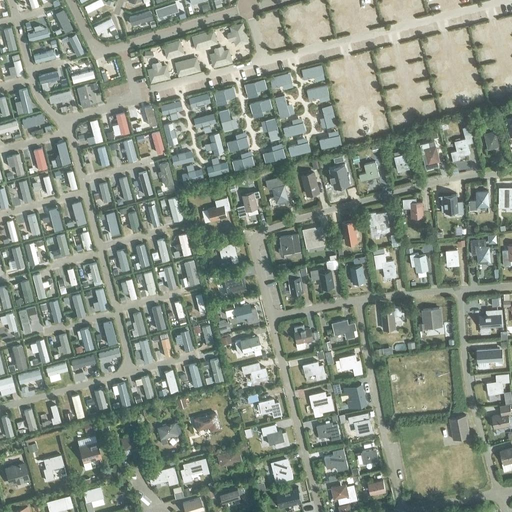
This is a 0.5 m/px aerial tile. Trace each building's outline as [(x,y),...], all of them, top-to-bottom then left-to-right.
[(103,4),(101,0),(96,0),(84,6),(87,12),(103,4)] [(177,10),(175,3),(156,9),(158,15),(177,10)] [(71,25),(63,10),(58,13),(65,28),(71,25)] [(131,25),(152,19),(150,10),(129,17),(131,25)] [(117,32),(111,18),(94,26),(97,33),(109,27),(112,35),(117,32)] [(229,42),(233,41),(235,47),(248,43),(243,23),(229,27),(231,32),(226,34),(229,42)] [(16,48),(11,27),(3,29),(8,50),(16,48)] [(47,27),(27,33),(29,40),(49,35),(47,27)] [(213,30),(191,37),(195,51),(218,44),(213,30)] [(75,34),(68,37),(77,55),(84,52),(75,34)] [(184,55),(180,40),(162,45),(166,60),(184,55)] [(232,64),(229,49),(224,51),(223,46),(213,49),(214,53),(209,55),(212,69),(232,64)] [(53,50),(33,55),(35,62),(55,57),(53,50)] [(23,74),(18,55),(11,57),(16,76),(23,74)] [(197,57),(174,63),(177,77),(200,72),(197,57)] [(167,65),(161,66),(160,62),(151,64),(152,68),(147,70),(150,84),(170,79),(167,65)] [(323,62),(303,67),(305,77),(315,74),(316,79),(326,76),(325,72),(326,71),(323,62)] [(41,82),(61,76),(59,69),(39,74),(41,82)] [(73,83),(93,77),(91,69),(70,75),(73,83)] [(273,85),(283,82),(285,87),(294,84),(293,80),(294,79),(291,70),(271,76),(273,85)] [(267,77),(246,83),(248,91),(254,89),(255,93),(265,90),(264,87),(269,85),(267,77)] [(310,97),(320,95),(321,100),(331,97),(330,92),(331,92),(328,83),(308,88),(310,97)] [(81,107),(89,105),(84,85),(76,87),(81,107)] [(234,85),(214,91),(216,98),(223,97),(224,101),(233,98),(232,95),(237,93),(234,85)] [(32,109),(26,88),(18,90),(23,112),(32,109)] [(50,102),(71,97),(69,89),(48,94),(50,102)] [(209,92),(188,97),(191,106),(211,100),(209,92)] [(292,113),(291,112),(295,111),(293,101),(289,103),(286,92),(276,95),(281,116),(292,113)] [(10,113),(5,96),(0,97),(0,109),(2,116),(10,113)] [(271,97),(251,103),(253,111),(258,109),(259,114),(270,111),(269,108),(274,106),(271,97)] [(179,99),(158,105),(161,113),(182,108),(179,99)] [(324,105),(326,115),(321,116),(324,126),(329,124),(338,122),(333,103),(324,105)] [(157,122),(153,104),(146,106),(151,123),(157,122)] [(228,106),(219,109),(224,129),(233,126),(232,121),(235,120),(233,111),(230,112),(228,106)] [(130,130),(125,111),(117,113),(122,132),(130,130)] [(23,127),(44,121),(42,113),(21,119),(23,127)] [(194,118),(196,128),(217,122),(215,113),(194,118)] [(276,116),(266,118),(268,123),(264,125),(267,133),(270,132),(272,138),(281,135),(276,116)] [(294,122),(284,125),(287,135),(307,130),(305,120),(304,120),(303,116),(293,118),(294,122)] [(103,139),(97,118),(91,119),(97,140),(103,139)] [(0,132),(18,128),(16,120),(0,123),(0,132)] [(163,123),(168,144),(177,142),(172,121),(163,123)] [(160,129),(153,131),(158,151),(165,149),(160,129)] [(341,132),(340,132),(339,129),(330,131),(331,135),(321,137),(323,147),(344,142),(341,132)] [(432,138),(440,137),(438,129),(430,131),(432,138)] [(495,131),(490,132),(489,129),(484,130),(485,134),(488,148),(499,145),(495,131)] [(210,135),(215,155),(224,153),(219,132),(210,135)] [(451,152),(453,161),(460,159),(459,156),(470,154),(466,139),(472,137),(470,133),(464,135),(465,138),(454,141),(457,151),(451,152)] [(248,135),(227,141),(229,149),(250,143),(248,135)] [(300,142),(290,144),(292,154),(312,149),(309,139),(308,135),(299,138),(300,142)] [(136,157),(131,137),(124,138),(129,159),(136,157)] [(70,161),(64,141),(56,143),(62,163),(70,161)] [(436,146),(431,148),(430,142),(420,145),(422,155),(426,154),(428,164),(439,161),(436,146)] [(109,161),(105,144),(99,146),(103,162),(109,161)] [(269,152),(263,154),(265,162),(286,157),(284,149),(279,151),(278,147),(269,150),(269,152)] [(46,167),(41,148),(33,150),(38,169),(46,167)] [(243,158),(232,161),(234,169),(255,164),(251,151),(241,153),(243,158)] [(405,154),(400,155),(399,151),(393,152),(395,156),(394,157),(398,171),(409,168),(405,154)] [(190,152),(171,156),(173,165),(192,160),(190,152)] [(23,173),(19,154),(10,156),(6,157),(8,167),(13,166),(15,175),(23,173)] [(173,183),(167,161),(159,163),(160,170),(158,171),(159,177),(162,176),(165,186),(173,183)] [(227,161),(207,167),(209,175),(229,170),(227,161)] [(359,174),(361,180),(368,179),(379,176),(375,162),(364,164),(366,172),(359,174)] [(200,168),(181,173),(183,183),(203,178),(200,168)] [(345,169),(334,172),(338,186),(348,183),(345,169)] [(78,187),(73,171),(65,173),(69,190),(78,187)] [(151,193),(146,172),(138,174),(143,195),(151,193)] [(302,175),(307,194),(318,191),(313,172),(302,175)] [(53,192),(49,175),(41,177),(46,194),(53,192)] [(282,176),(266,181),(268,189),(273,188),(276,202),(278,201),(278,203),(285,202),(285,200),(288,199),(284,184),(282,176)] [(132,198),(127,177),(118,179),(123,200),(132,198)] [(31,200),(26,180),(18,182),(23,202),(31,200)] [(111,200),(107,182),(98,184),(102,202),(111,200)] [(507,204),(511,204),(511,188),(508,189),(508,188),(499,188),(499,195),(507,195),(507,204)] [(237,207),(239,216),(247,214),(246,210),(257,207),(255,197),(260,196),(258,191),(242,195),(245,205),(237,207)] [(469,201),(469,210),(477,209),(477,207),(489,206),(488,191),(476,191),(477,200),(469,201)] [(457,194),(440,195),(442,212),(445,211),(457,211),(457,214),(464,213),(463,200),(457,201),(457,194)] [(181,218),(176,195),(166,198),(172,220),(181,218)] [(209,209),(212,220),(226,216),(224,210),(230,209),(227,196),(214,199),(216,207),(209,209)] [(422,202),(416,202),(416,198),(402,199),(403,208),(411,208),(411,218),(423,217),(422,202)] [(85,218),(80,201),(73,203),(78,220),(85,218)] [(160,223),(154,204),(146,206),(152,226),(160,223)] [(61,226),(57,209),(50,211),(54,228),(61,226)] [(119,232),(114,211),(105,213),(111,234),(119,232)] [(140,229),(136,211),(127,213),(132,231),(140,229)] [(377,232),(389,230),(386,212),(375,213),(375,212),(368,213),(370,226),(376,225),(377,232)] [(40,233),(34,213),(26,215),(31,235),(40,233)] [(18,239),(13,220),(6,222),(11,241),(18,239)] [(353,220),(342,222),(345,237),(345,240),(356,239),(356,235),(353,220)] [(322,227),(315,228),(315,227),(303,229),(305,238),(312,236),(314,246),(326,244),(322,227)] [(92,248),(88,231),(80,233),(83,250),(92,248)] [(190,253),(185,233),(177,235),(182,255),(190,253)] [(200,243),(206,240),(203,233),(196,236),(200,243)] [(68,252),(63,234),(55,236),(60,254),(68,252)] [(283,253),(300,250),(298,236),(291,237),(280,239),(283,253)] [(169,259),(164,238),(156,240),(161,261),(169,259)] [(485,239),(470,240),(471,252),(477,251),(478,263),(490,262),(489,246),(485,246),(485,239)] [(37,262),(32,242),(24,244),(29,264),(37,262)] [(233,242),(218,246),(221,258),(230,256),(231,262),(238,261),(236,254),(233,242)] [(149,264),(143,244),(134,246),(140,266),(149,264)] [(502,250),(503,266),(510,265),(510,260),(511,259),(511,244),(508,245),(508,249),(502,250)] [(25,270),(19,249),(13,250),(18,272),(25,270)] [(128,269),(124,250),(116,252),(121,271),(128,269)] [(446,251),(447,265),(458,264),(457,250),(446,251)] [(396,274),(394,259),(387,261),(385,252),(375,254),(377,267),(383,266),(385,277),(396,274)] [(425,254),(418,256),(418,253),(410,254),(412,266),(415,265),(416,271),(427,269),(425,254)] [(197,282),(192,260),(184,262),(190,284),(197,282)] [(101,280),(96,262),(88,264),(93,282),(101,280)] [(286,262),(276,264),(277,271),(287,269),(286,262)] [(176,287),(170,265),(163,267),(169,289),(176,287)] [(350,267),(353,282),(364,280),(362,265),(350,267)] [(76,284),(72,267),(66,268),(69,285),(76,284)] [(331,271),(324,272),(323,268),(310,270),(312,279),(320,278),(322,288),(333,286),(331,271)] [(288,279),(291,293),(303,291),(299,270),(282,273),(283,280),(288,279)] [(156,293),(151,271),(143,273),(148,295),(156,293)] [(230,272),(223,274),(228,295),(246,291),(241,273),(230,276),(230,272)] [(45,295),(39,273),(32,275),(37,297),(45,295)] [(137,297),(132,278),(120,281),(123,294),(128,293),(130,299),(137,297)] [(33,300),(28,280),(20,282),(25,302),(33,300)] [(10,306),(5,286),(0,287),(0,298),(3,308),(10,306)] [(108,308),(102,288),(94,290),(99,310),(108,308)] [(85,315),(79,294),(71,296),(77,317),(85,315)] [(206,311),(201,294),(194,296),(199,313),(206,311)] [(62,320),(57,299),(48,302),(54,322),(62,320)] [(183,316),(179,301),(174,302),(178,317),(183,316)] [(255,307),(250,308),(249,304),(225,310),(226,315),(235,313),(237,319),(246,317),(248,323),(258,320),(255,307)] [(165,327),(159,305),(151,307),(157,329),(165,327)] [(381,308),(383,329),(395,328),(394,316),(401,315),(400,306),(381,308)] [(31,330),(25,308),(18,310),(23,332),(31,330)] [(417,321),(418,325),(424,325),(424,324),(435,323),(434,309),(423,310),(424,320),(417,321)] [(17,329),(13,311),(6,313),(10,331),(17,329)] [(145,333),(139,312),(132,314),(138,335),(145,333)] [(480,316),(481,327),(496,326),(495,325),(500,325),(500,314),(480,316)] [(355,322),(348,323),(347,319),(332,323),(334,334),(345,332),(346,339),(358,336),(355,322)] [(117,341),(111,321),(103,323),(109,344),(117,341)] [(213,343),(209,325),(201,327),(205,345),(213,343)] [(310,328),(304,329),(303,325),(294,327),(298,342),(296,343),(297,349),(305,348),(303,341),(319,338),(317,331),(311,333),(310,328)] [(93,347),(88,326),(80,328),(84,349),(93,347)] [(193,349),(187,328),(181,330),(186,351),(193,349)] [(70,352),(65,333),(58,335),(62,353),(70,352)] [(167,333),(159,335),(164,357),(172,355),(167,333)] [(240,340),(243,352),(260,347),(257,335),(240,340)] [(147,338),(138,341),(144,363),(152,360),(147,338)] [(49,360),(43,339),(35,341),(41,362),(49,360)] [(27,365),(21,345),(13,347),(18,368),(27,365)] [(118,346),(98,352),(100,360),(120,354),(118,346)] [(502,351),(497,351),(497,349),(477,350),(478,361),(495,360),(495,361),(494,361),(494,364),(496,364),(503,364),(502,351)] [(93,353),(70,359),(73,368),(96,362),(93,353)] [(359,360),(356,360),(355,354),(339,357),(342,369),(353,367),(354,374),(362,372),(359,360)] [(218,358),(209,360),(215,382),(223,379),(218,358)] [(65,361),(47,366),(50,378),(60,376),(59,372),(67,370),(65,361)] [(265,367),(260,368),(258,361),(242,365),(244,372),(250,371),(253,382),(268,378),(265,367)] [(322,364),(318,365),(317,361),(302,364),(303,366),(301,368),(302,373),(305,374),(305,376),(315,373),(317,379),(325,377),(322,364)] [(196,363),(187,365),(193,387),(201,384),(196,363)] [(39,367),(17,373),(20,384),(42,378),(39,367)] [(172,370),(163,372),(168,392),(177,389),(172,370)] [(486,382),(488,394),(503,392),(502,382),(510,381),(509,373),(496,374),(496,381),(486,382)] [(12,375),(0,378),(0,388),(2,394),(16,390),(12,375)] [(148,375),(140,377),(146,398),(154,396),(148,375)] [(125,381),(117,383),(122,405),(131,403),(125,381)] [(361,383),(344,387),(345,394),(351,392),(353,399),(348,400),(349,407),(366,403),(361,383)] [(103,388),(94,390),(99,408),(108,406),(103,388)] [(330,395),(326,396),(325,391),(310,394),(312,406),(319,404),(321,411),(333,408),(330,395)] [(79,394),(71,396),(77,417),(84,415),(79,394)] [(179,409),(187,406),(184,397),(176,399),(179,409)] [(278,401),(274,403),(272,398),(257,402),(258,404),(256,404),(258,412),(260,411),(260,413),(271,411),(272,417),(281,414),(278,401)] [(56,404),(50,405),(55,423),(60,421),(56,404)] [(493,427),(494,428),(509,425),(507,414),(510,413),(509,405),(500,406),(501,414),(492,416),(492,417),(491,418),(492,427),(493,427)] [(32,408),(24,410),(29,430),(37,428),(32,408)] [(367,412),(348,416),(349,422),(354,421),(356,431),(360,430),(361,434),(368,433),(368,432),(371,431),(367,412)] [(215,414),(201,417),(200,413),(195,415),(195,416),(196,416),(196,419),(194,419),(197,430),(209,427),(210,432),(219,430),(215,414)] [(8,415),(1,417),(6,436),(13,434),(8,415)] [(449,418),(453,439),(470,436),(466,415),(449,418)] [(157,428),(161,444),(166,443),(165,438),(180,433),(177,422),(157,428)] [(332,439),(340,438),(337,424),(332,425),(332,422),(316,426),(319,437),(331,435),(332,439)] [(274,424),(261,427),(263,434),(266,434),(269,444),(275,443),(276,447),(289,444),(285,431),(281,432),(281,429),(276,430),(274,424)] [(121,439),(125,455),(130,454),(129,448),(141,445),(138,434),(121,439)] [(87,459),(99,455),(96,444),(84,447),(84,446),(78,447),(84,466),(89,464),(87,459)] [(334,455),(324,457),(327,468),(337,466),(337,470),(348,468),(343,448),(333,450),(334,455)] [(511,448),(501,452),(504,462),(511,460),(511,448)] [(217,455),(220,466),(242,461),(239,449),(217,455)] [(361,452),(363,463),(378,460),(375,449),(361,452)] [(43,460),(48,477),(53,475),(51,470),(63,466),(60,455),(43,460)] [(183,469),(180,470),(183,482),(187,481),(192,480),(191,478),(190,474),(202,471),(203,474),(209,472),(208,470),(205,458),(199,460),(182,464),(183,469)] [(274,465),(276,475),(291,472),(288,461),(274,465)] [(5,468),(9,484),(28,479),(24,463),(5,468)] [(173,467),(165,469),(148,473),(151,484),(168,480),(169,486),(178,483),(173,467)] [(368,483),(370,495),(385,491),(383,480),(368,483)] [(345,484),(330,487),(333,499),(337,498),(339,503),(349,501),(356,500),(352,485),(346,487),(345,484)] [(218,493),(222,504),(239,499),(238,497),(243,495),(245,492),(243,488),(240,486),(218,493)] [(82,492),(87,511),(94,511),(91,501),(103,498),(100,487),(82,492)] [(284,507),(298,503),(294,488),(274,493),(277,503),(283,502),(284,507)] [(207,497),(214,496),(213,489),(206,491),(207,497)] [(46,502),(48,511),(55,511),(73,507),(70,496),(46,502)] [(182,504),(184,511),(192,511),(203,509),(199,499),(182,504)]
